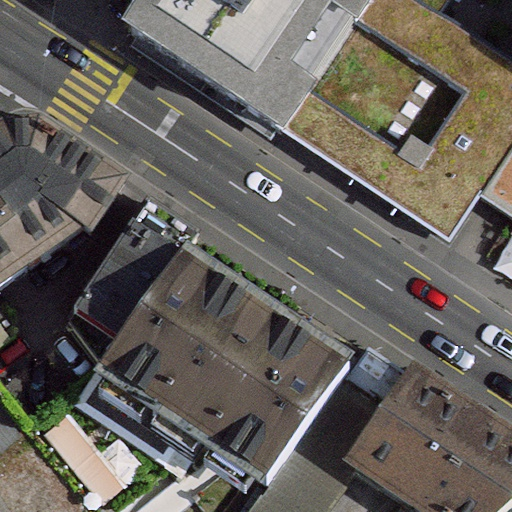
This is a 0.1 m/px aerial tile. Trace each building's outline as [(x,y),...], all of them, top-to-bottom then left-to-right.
[(150,0),(129,33),(292,138),(381,0),(150,0)] [(511,0),(381,0),(292,138),(453,242),(483,195),(511,150),(511,0)] [(5,133),(0,136),(0,346),(10,339),(0,324),(0,286),(81,229),(91,234),(123,181),(40,131),(5,133)] [(511,150),(483,195),(511,213),(511,150)] [(144,195),(65,322),(94,365),(188,225),(144,195)] [(364,343),(188,225),(94,365),(71,400),(169,465),(177,453),(195,464),(207,446),(267,487),(364,343)] [(511,450),(364,343),(267,487),(251,511),(329,511),(356,472),(405,506),(400,511),(508,511),(511,509),(511,450)] [(0,511),(91,511),(0,389),(0,511)]
